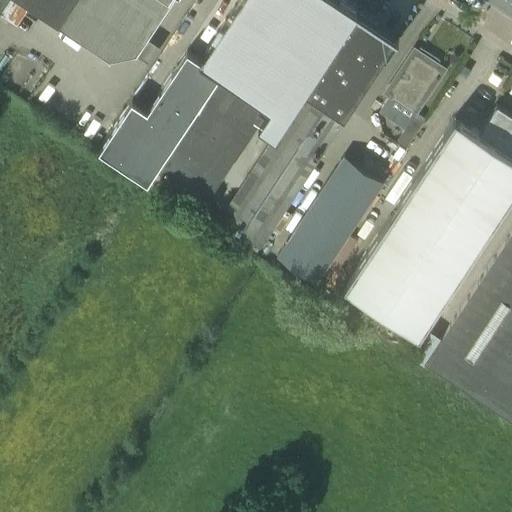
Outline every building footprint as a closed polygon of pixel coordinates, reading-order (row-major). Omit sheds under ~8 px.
[(0,0),(0,10),(6,0),(22,0),(110,58),(137,53),(172,0),(0,0)] [(134,96),(101,143),(150,177),(156,168),(224,65),(267,0),(237,0),(201,53),(188,45),(149,106),(134,96)] [(335,0),(267,0),(224,65),(273,98),(262,115),(279,126),(303,91),(344,118),(396,40),(335,0)] [(390,93),(379,110),(404,127),(399,136),(396,139),(407,146),(425,117),(416,110),(444,67),(436,62),(438,59),(429,53),(427,56),(414,47),(385,91),(390,93)] [(224,65),(156,168),(204,200),(262,115),(273,98),(224,65)] [(280,127),(220,217),(259,243),(344,118),(303,91),(279,126),(280,127)] [(345,282),(420,331),(511,191),(511,113),(497,103),(484,123),(485,123),(478,133),(454,117),(345,282)] [(384,179),(343,152),(276,253),(317,280),(384,179)] [(511,228),(424,361),(511,419),(511,228)]
